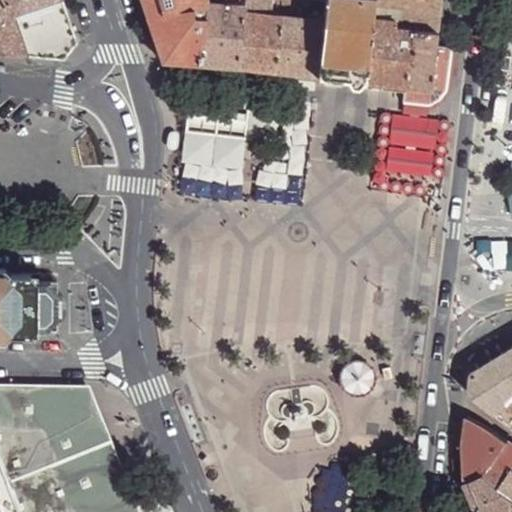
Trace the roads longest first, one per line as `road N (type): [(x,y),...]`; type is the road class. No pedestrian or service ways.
road 1 (secondary): [(442,342),(481,0)]
road 2 (secondary): [(107,24),(126,53),(138,99),(136,296)]
road 3 (residential): [(58,254),(92,238),(114,205),(112,142),(95,103),(63,84)]
road 4 (secondary): [(417,511),(442,342)]
road 5 (secondary): [(146,358),(201,511)]
road 6 (residential): [(146,358),(0,364)]
